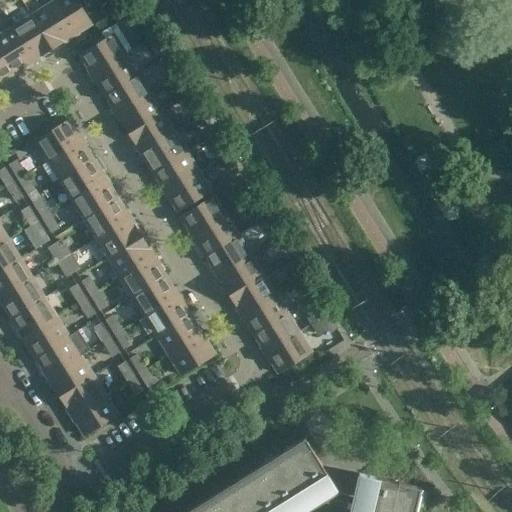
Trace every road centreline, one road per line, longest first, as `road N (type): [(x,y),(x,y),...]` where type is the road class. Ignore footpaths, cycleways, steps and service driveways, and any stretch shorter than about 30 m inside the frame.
road 1 (residential): [(71,485),(254,373),(65,76),(0,117)]
road 2 (residential): [(71,485),(2,377)]
